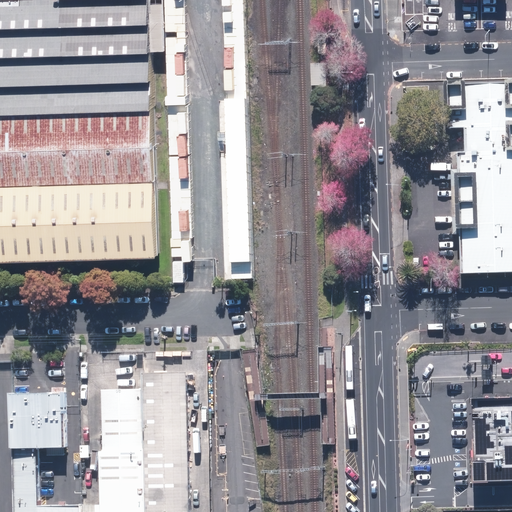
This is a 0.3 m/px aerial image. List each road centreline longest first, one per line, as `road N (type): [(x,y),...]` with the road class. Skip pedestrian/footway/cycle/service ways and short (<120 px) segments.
road 1 (secondary): [(378,311),(369,62)]
road 2 (residential): [(239,314),(0,320)]
road 3 (secondary): [(384,511),(378,311)]
road 4 (residential): [(511,58),(369,62)]
road 5 (residential): [(511,307),(378,311)]
